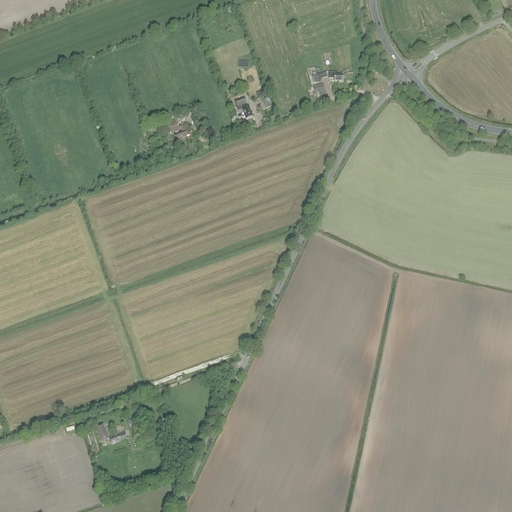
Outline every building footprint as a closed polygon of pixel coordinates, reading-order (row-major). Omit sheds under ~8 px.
[(316,75),(317,75),(312,77),(314,83),(318,82),(319,82),(321,81),(321,79),(328,77),(326,72),(316,75)] [(343,82),(343,75),(338,75),(339,72),(329,72),(329,79),(334,79),(334,81),(343,82)] [(315,94),(319,93),(320,96),(326,94),(323,84),(313,87),(315,94)] [(249,106),(247,107),(246,104),(244,97),(235,100),(237,107),(236,108),(237,112),(243,110),(246,119),(252,117),(249,106)] [(263,100),(266,109),(272,106),(269,98),(263,100)] [(179,131),(175,120),(166,123),(169,132),(171,131),(172,133),(179,131)] [(186,137),(190,135),(188,130),(189,130),(187,124),(180,126),(182,132),(174,135),(176,140),(180,139),(180,137),(185,135),(186,137)] [(137,429),(135,419),(127,420),(128,424),(130,423),(132,430),(137,429)] [(109,438),(106,429),(105,429),(103,424),(96,426),(98,432),(97,432),(100,442),(109,439),(111,444),(127,439),(125,433),(109,438)]
